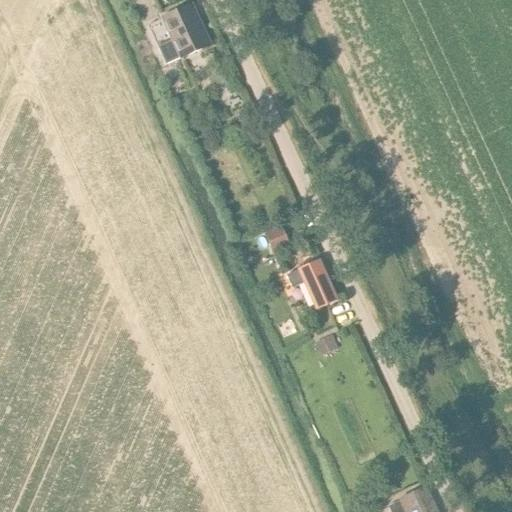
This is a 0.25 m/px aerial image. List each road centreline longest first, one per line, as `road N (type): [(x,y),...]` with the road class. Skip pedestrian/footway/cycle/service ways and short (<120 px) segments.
road 1 (unclassified): [(453,511),(216,0)]
road 2 (track): [(95,0),(323,511)]
